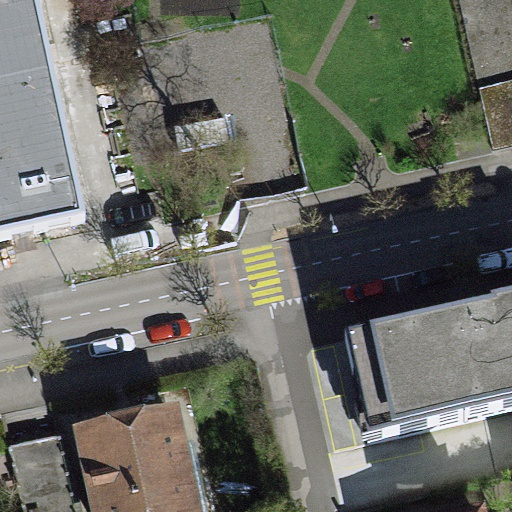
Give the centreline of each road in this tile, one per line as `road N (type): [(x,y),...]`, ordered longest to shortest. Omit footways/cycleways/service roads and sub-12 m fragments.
road 1 (residential): [(0,336),(266,277)]
road 2 (residential): [(266,277),(511,226)]
road 3 (residential): [(266,277),(318,511)]
